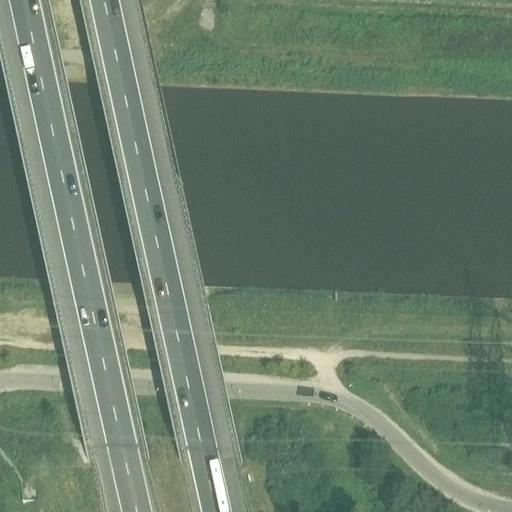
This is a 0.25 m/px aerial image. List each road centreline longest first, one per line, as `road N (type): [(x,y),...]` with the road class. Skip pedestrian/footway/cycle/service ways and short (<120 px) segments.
road 1 (motorway): [(216,511),(103,0)]
road 2 (motorway): [(24,0),(136,511)]
road 3 (unclassified): [(0,379),(331,396),(357,406),(470,502)]
